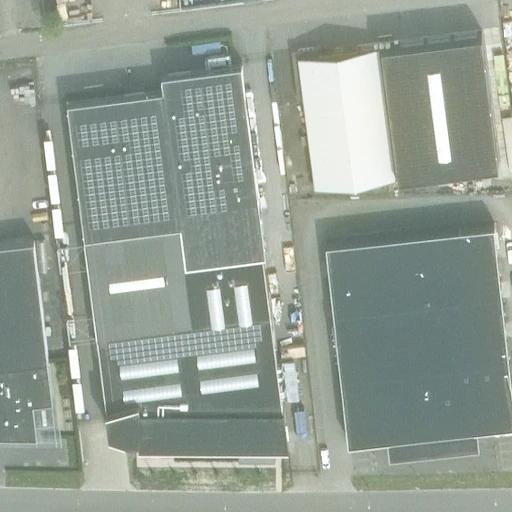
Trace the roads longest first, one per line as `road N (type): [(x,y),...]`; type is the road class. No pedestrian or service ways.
road 1 (unclassified): [(0,501),(511,503)]
road 2 (unclassified): [(0,51),(381,0)]
